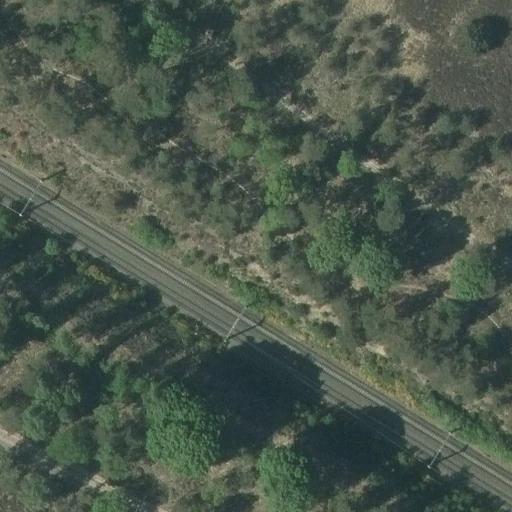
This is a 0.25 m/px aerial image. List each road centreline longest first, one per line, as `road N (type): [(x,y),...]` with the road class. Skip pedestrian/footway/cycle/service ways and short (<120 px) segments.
road 1 (track): [(511,274),(127,0)]
road 2 (track): [(0,430),(153,511)]
